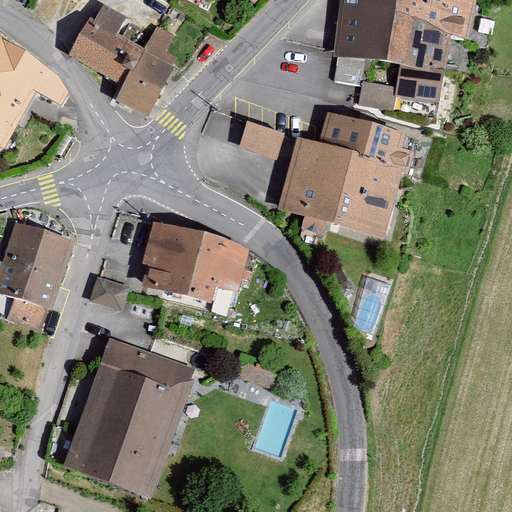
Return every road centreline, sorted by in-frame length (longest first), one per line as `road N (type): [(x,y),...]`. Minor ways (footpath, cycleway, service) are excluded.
road 1 (tertiary): [(118,161),(249,228),(293,267),(327,321),(344,379),(348,511)]
road 2 (residential): [(23,511),(36,433),(118,161)]
road 3 (tertiary): [(294,0),(174,123),(118,161)]
road 4 (residential): [(118,161),(76,75),(0,7)]
road 5 (tertiary): [(118,161),(0,197)]
